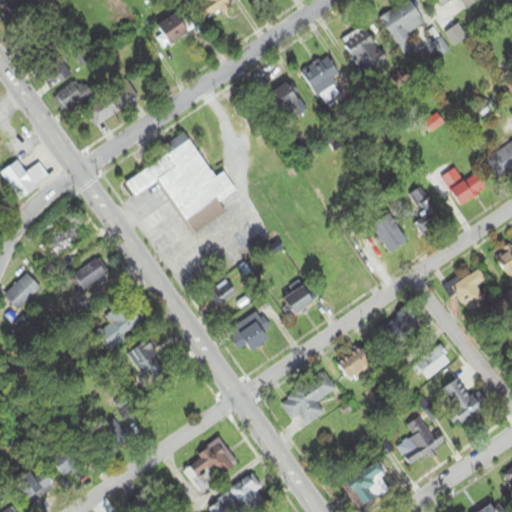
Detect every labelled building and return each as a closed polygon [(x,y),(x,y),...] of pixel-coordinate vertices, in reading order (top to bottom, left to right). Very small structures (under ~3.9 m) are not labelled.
[(50,0),(5,0),(15,14),(31,3),(37,13),(52,3),(50,0)] [(230,12),(226,0),(197,0),(204,20),(230,12)] [(406,39),(426,25),(408,0),(379,21),(404,55),(413,49),(406,39)] [(190,34),(177,14),(157,28),(170,47),(190,34)] [(446,35),(454,48),(467,39),(459,26),(446,35)] [(387,62),(364,27),(341,42),(364,77),(387,62)] [(73,74),(55,56),(45,66),(62,84),(73,74)] [(323,98),(342,75),(320,57),(301,80),(323,98)] [(87,92),(73,80),(55,103),(68,114),(87,92)] [(85,113),(95,128),(124,109),(144,95),(134,80),(85,113)] [(267,99),(288,125),(306,109),(285,84),(267,99)] [(195,235),(228,214),(221,203),(237,193),(220,168),(211,174),(188,139),(124,181),(136,199),(161,183),(195,235)] [(511,142),(486,162),(499,181),(511,171),(511,142)] [(26,175),(17,163),(1,175),(20,201),(48,179),(38,166),(26,175)] [(441,178),(460,208),(488,190),(478,174),(463,183),(455,170),(441,178)] [(409,197),(423,217),(414,223),(423,236),(444,222),(421,188),(409,197)] [(387,254),(407,245),(393,216),(374,225),(387,254)] [(57,259),(86,238),(74,223),(46,244),(57,259)] [(511,274),(511,249),(498,259),(510,276),(511,274)] [(101,257),(70,279),(81,295),(112,273),(101,257)] [(487,301),(478,290),(488,281),(476,268),(448,293),(469,316),(487,301)] [(4,297),(19,312),(42,289),(27,274),(4,297)] [(247,307),(231,280),(208,294),(224,321),(247,307)] [(292,318),(318,305),(309,286),(283,299),(292,318)] [(143,329),(128,303),(104,317),(110,328),(96,336),(105,350),(143,329)] [(375,337),(389,352),(419,325),(405,310),(375,337)] [(246,346),(252,354),(275,338),(257,313),(227,335),(239,352),(246,346)] [(19,361),(6,337),(0,340),(0,352),(8,367),(19,361)] [(128,355),(143,382),(166,369),(151,342),(128,355)] [(427,382),(451,365),(439,350),(416,368),(427,382)] [(351,385),(374,369),(361,351),(339,367),(351,385)] [(291,422),(299,417),(306,428),(325,414),(318,405),(336,392),(325,374),(280,405),(291,422)] [(441,392),(463,427),(489,410),(479,395),(470,401),(457,381),(441,392)] [(406,428),(413,439),(397,449),(410,468),(440,449),(420,419),(406,428)] [(123,452),(120,424),(96,427),(99,455),(123,452)] [(239,464),(218,440),(182,471),(203,496),(239,464)] [(52,457),(62,480),(85,470),(74,447),(52,457)] [(390,495),(381,478),(385,476),(379,465),(345,482),(360,511),(390,495)] [(33,507),(57,489),(41,468),(17,487),(33,507)] [(511,468),(501,476),(511,490),(511,468)] [(255,480),(208,503),(212,511),(251,511),(267,504),(255,480)] [(153,511),(153,503),(123,503),(123,511),(153,511)] [(502,511),(497,503),(484,511),(502,511)]
